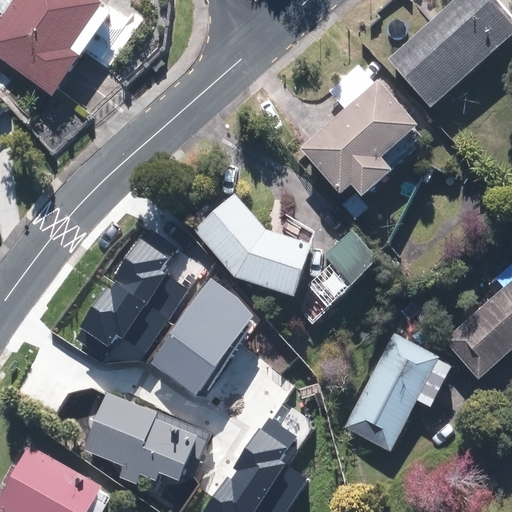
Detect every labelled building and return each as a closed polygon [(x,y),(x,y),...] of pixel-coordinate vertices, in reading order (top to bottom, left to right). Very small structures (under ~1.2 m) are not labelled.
[(104,8),(92,0),(20,0),(0,30),(0,59),(56,97),(80,63),(71,57),(104,8)] [(463,0),(390,64),(433,112),(511,42),(511,31),(484,0),(463,0)] [(351,113),(304,154),(342,198),(354,188),(364,200),(392,176),(382,164),(419,133),(380,88),(377,91),(359,70),(333,93),(351,113)] [(236,199),(195,235),(236,281),(295,302),(314,250),(266,233),(236,199)] [(102,293),(73,337),(103,356),(116,335),(145,354),(187,289),(158,270),(175,244),(147,226),(108,286),(112,289),(107,296),(102,293)] [(306,290),(329,314),(378,264),(354,235),(328,257),(326,259),(334,268),(306,290)] [(152,362),(199,394),(253,317),(238,297),(211,279),(152,362)] [(511,286),(446,345),(481,383),(511,355),(511,286)] [(345,429),(392,454),(440,362),(394,338),(345,429)] [(112,398),(88,452),(127,469),(123,478),(137,485),(141,476),(159,484),(163,475),(180,482),(198,443),(156,424),(158,419),(112,398)] [(229,476),(204,511),(285,511),(308,478),(280,460),(296,436),(268,418),(235,469),(239,472),(234,479),(229,476)] [(94,511),(106,492),(31,450),(0,503),(0,511),(94,511)]
